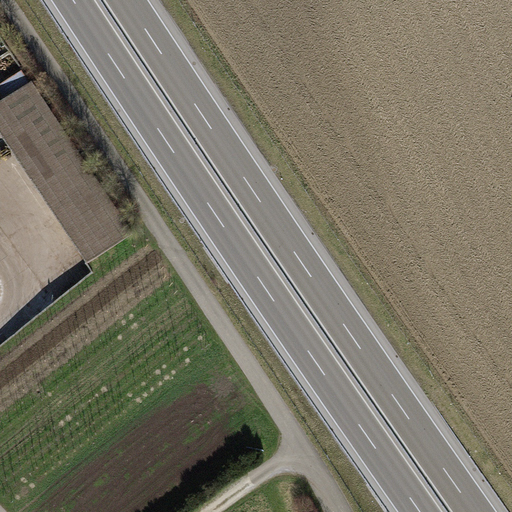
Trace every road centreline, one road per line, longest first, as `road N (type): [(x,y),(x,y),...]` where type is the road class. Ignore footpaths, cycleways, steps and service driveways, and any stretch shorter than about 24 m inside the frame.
road 1 (motorway): [(476,511),(127,0)]
road 2 (motorway): [(72,0),(419,511)]
